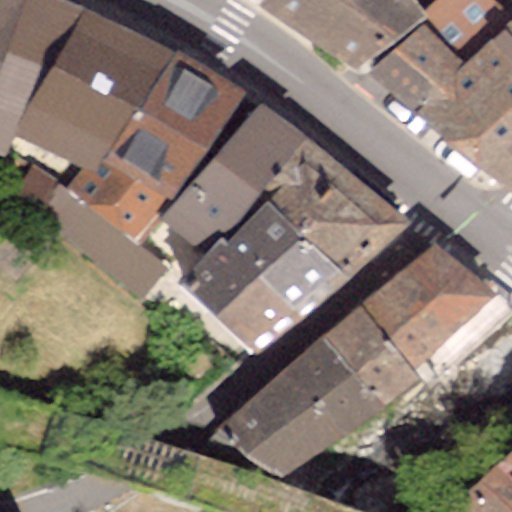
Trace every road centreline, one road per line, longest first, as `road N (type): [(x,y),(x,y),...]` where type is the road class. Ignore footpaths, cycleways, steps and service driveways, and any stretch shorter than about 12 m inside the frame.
road 1 (residential): [(468,205),(200,432),(77,501),(9,511)]
road 2 (primary): [(468,205),(304,78),(184,0)]
